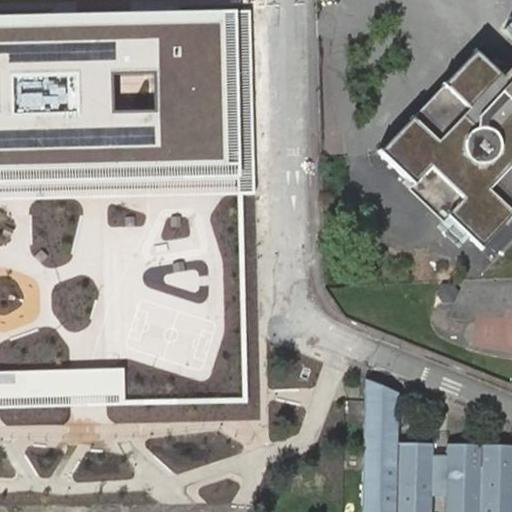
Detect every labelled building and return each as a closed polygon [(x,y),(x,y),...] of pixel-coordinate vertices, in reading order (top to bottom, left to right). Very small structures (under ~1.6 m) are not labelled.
[(250,12),(0,18),(0,408),(88,407),(127,406),(126,367),(0,370),(0,168),(240,163),(241,195),(254,195),(250,12)] [(413,120),(381,154),(511,130),(511,81),(509,85),(502,79),(476,53),(445,86),(413,120)] [(511,130),(381,154),(414,185),(446,216),(477,244),(481,248),(511,214),(511,130)] [(482,511),(484,445),(448,443),(447,456),(434,455),(434,445),(401,443),(401,393),(368,381),(364,511),(432,511),(433,497),(447,497),(447,511),(482,511)] [(511,511),(511,447),(484,445),(482,511),(511,511)]
